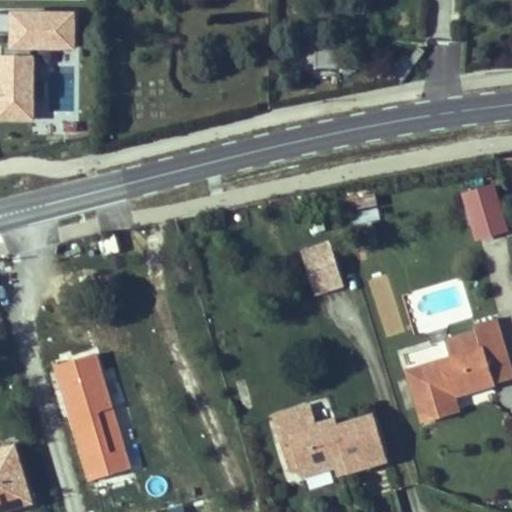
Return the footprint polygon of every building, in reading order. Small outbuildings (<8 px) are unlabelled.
[(75,47),(76,13),(0,12),(0,33),(14,33),(14,46),(14,57),(2,57),(0,56),(0,117),(33,118),(32,47),(75,47)] [(299,69),(338,71),(340,33),(301,31),(299,69)] [(2,57),(14,57),(14,46),(2,45),(2,57)] [(494,184),(460,195),(476,244),(509,233),(494,184)] [(355,224),(379,221),(377,199),(353,201),(355,224)] [(335,246),(306,255),(309,266),(338,258),(335,246)] [(346,287),(338,258),(309,266),(317,295),(346,287)] [(386,273),(371,277),(386,335),(401,331),(386,273)] [(508,358),(495,318),(474,324),(481,348),(407,371),(422,420),(458,409),(453,395),(452,389),(459,388),(460,393),(493,383),(488,364),(508,358)] [(111,407),(95,354),(58,365),(91,479),(130,468),(124,448),(108,453),(96,411),(111,407)] [(511,376),(511,372),(508,358),(488,364),(493,383),(511,376)] [(316,426),(309,406),(275,417),(281,438),(290,436),(295,455),(302,476),(335,466),(336,466),(335,459),(345,457),(348,470),(385,459),(372,416),(336,427),(334,421),(316,426)] [(124,448),(111,407),(96,411),(108,453),(124,448)] [(286,457),(295,455),(290,436),(281,438),(286,457)] [(0,450),(0,509),(30,500),(14,446),(0,450)] [(337,474),(348,470),(345,457),(335,459),(336,466),(335,466),(337,474)]
